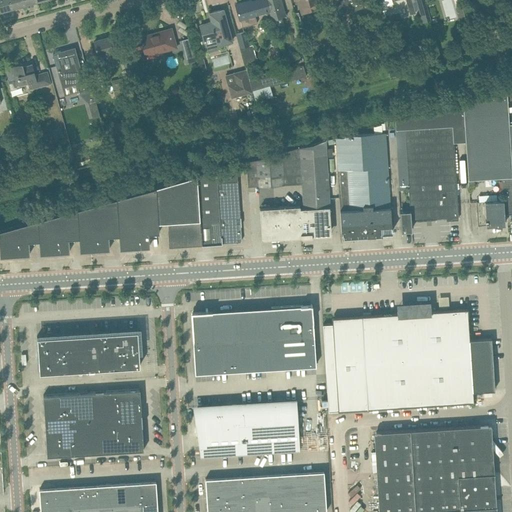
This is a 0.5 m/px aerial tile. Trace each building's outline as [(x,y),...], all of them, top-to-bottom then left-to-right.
[(0,0),(0,9),(0,11),(13,8),(11,0),(0,0)] [(266,0),(255,0),(246,3),(246,1),(236,4),(242,27),(257,23),(255,14),(270,10),(266,0)] [(285,14),(280,0),(266,0),(270,10),(272,18),(275,17),(285,14)] [(299,0),(302,6),(307,9),(319,6),(317,0),(299,0)] [(335,0),(337,6),(341,14),(364,7),(361,0),(335,0)] [(462,5),(455,7),(459,22),(466,20),(462,5)] [(431,19),(427,7),(418,10),(418,11),(422,22),(431,19)] [(211,21),(200,24),(203,34),(204,40),(201,40),(203,48),(206,49),(218,46),(233,42),(226,19),(223,9),(209,13),(210,15),(211,21)] [(172,31),(164,33),(163,30),(140,36),(146,56),(177,48),(172,31)] [(237,33),(245,61),(246,65),(258,61),(253,44),(250,45),(246,30),(237,33)] [(118,63),(116,57),(114,49),(113,46),(110,36),(94,41),(97,51),(98,54),(104,52),(107,66),(118,63)] [(188,58),(196,56),(191,38),(183,40),(188,58)] [(360,38),(346,42),(348,51),(353,50),(354,52),(361,50),(360,47),(362,46),(360,38)] [(331,52),(337,50),(335,40),(328,42),(331,52)] [(125,67),(138,64),(132,42),(120,45),(125,67)] [(60,50),(53,53),(54,56),(55,62),(61,81),(62,86),(77,82),(80,92),(81,94),(89,102),(95,100),(92,88),(93,88),(90,79),(87,69),(80,71),(74,48),(61,52),(60,50)] [(32,63),(19,67),(19,64),(9,67),(12,76),(15,87),(28,83),(29,89),(44,85),(50,83),(47,71),(35,75),(32,63)] [(250,81),(249,81),(252,91),(271,85),(271,86),(292,80),(306,75),(303,65),(289,69),(250,81)] [(389,75),(395,73),(393,65),(387,66),(389,75)] [(131,86),(130,87),(128,76),(112,80),(116,98),(127,96),(127,98),(133,96),(131,86)] [(235,83),(228,85),(231,98),(253,92),(252,91),(249,81),(248,76),(235,80),(235,83)] [(508,89),(463,102),(465,141),(471,220),(477,220),(478,225),(505,224),(504,211),(511,210),(511,123),(510,123),(508,89)] [(453,142),(465,141),(463,102),(457,103),(394,111),(399,189),(408,188),(410,209),(400,209),(401,230),(402,230),(411,230),(411,225),(411,218),(411,217),(446,216),(447,220),(458,219),(458,215),(458,205),(453,142)] [(57,129),(49,131),(52,141),(60,138),(57,129)] [(389,207),(383,132),(336,137),(338,169),(337,169),(340,210),(341,232),(342,232),(342,234),(341,234),(341,235),(392,232),(392,231),(390,207),(389,207)] [(285,151),(256,159),(246,161),(248,185),(302,182),(303,207),(300,207),(300,205),(299,205),(279,206),(259,207),(260,221),(263,221),(264,236),(281,235),(300,234),(300,236),(312,236),(311,233),(328,232),(327,217),(330,217),(329,205),(325,140),(285,151)] [(236,165),(197,176),(200,223),(210,222),(211,242),(241,240),(236,165)] [(197,176),(197,175),(166,184),(156,187),(158,222),(168,222),(168,232),(169,245),(202,243),(200,223),(196,176),(197,176)] [(156,187),(116,198),(119,235),(120,248),(150,246),(149,233),(159,232),(158,222),(156,187)] [(77,209),(79,237),(79,240),(80,251),(110,249),(109,235),(119,235),(116,198),(77,209)] [(69,238),(79,237),(77,209),(37,220),(39,240),(40,253),(70,251),(69,238)] [(39,240),(37,220),(0,229),(0,256),(30,254),(29,241),(39,240)] [(314,335),(312,304),(271,307),(271,312),(208,313),(208,308),(205,308),(206,310),(191,310),(193,342),(194,352),(195,362),(194,362),(195,362),(195,372),(196,372),(205,372),(206,372),(215,371),(225,370),(225,371),(226,371),(226,370),(225,370),(225,362),(245,361),(245,369),(246,369),(255,368),(255,369),(255,368),(265,368),(266,368),(266,367),(265,367),(265,360),(275,359),(285,359),(285,366),(285,367),(286,367),(295,366),(296,366),(305,365),(305,366),(306,366),(306,365),(315,365),(316,365),(316,364),(315,364),(315,355),(315,354),(314,345),(315,345),(314,344),(314,335)] [(323,324),(328,411),(366,408),(473,401),(472,391),(494,389),(491,338),(469,339),(467,308),(431,311),(428,311),(409,312),(397,313),(360,315),(361,322),(338,323),(332,323),(323,324)] [(139,356),(139,352),(138,343),(139,343),(138,339),(137,331),(138,331),(138,329),(136,330),(128,330),(126,330),(126,331),(118,331),(116,331),(113,331),(108,332),(108,331),(106,331),(106,332),(98,332),(96,332),(88,333),(86,333),(78,334),(78,333),(76,333),(76,334),(68,334),(66,334),(58,335),(56,335),(48,336),(48,335),(46,335),(46,336),(38,336),(37,336),(37,338),(38,338),(38,346),(38,350),(39,358),(38,358),(39,372),(140,365),(140,364),(139,364),(139,356)] [(44,394),(43,394),(47,456),(48,456),(48,455),(95,453),(143,450),(144,450),(142,425),(142,413),(141,413),(140,388),(139,389),(115,390),(44,395),(44,394)] [(232,405),(197,407),(199,434),(197,434),(198,439),(200,438),(200,446),(199,446),(200,457),(300,451),(297,400),(232,405)] [(493,511),(493,506),(494,506),(494,505),(493,505),(491,473),(491,472),(490,457),(484,449),(489,445),(483,437),(488,433),(488,425),(489,425),(489,424),(475,425),(376,431),(377,432),(379,460),(369,460),(369,472),(372,472),(372,478),(380,478),(382,511),(378,511),(493,511)] [(207,511),(312,511),(326,511),(324,471),(205,478),(207,511)] [(157,511),(156,481),(126,483),(39,488),(40,511),(157,511)]
